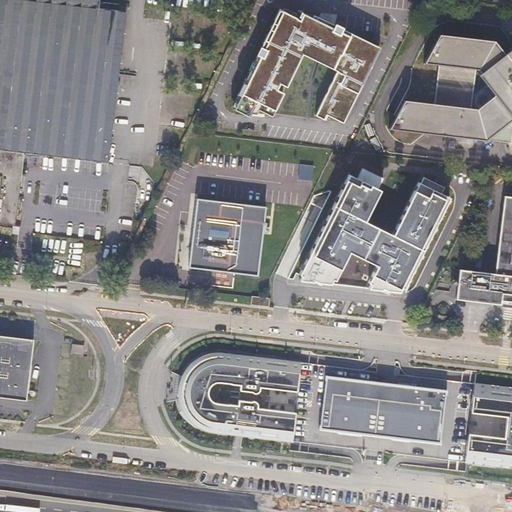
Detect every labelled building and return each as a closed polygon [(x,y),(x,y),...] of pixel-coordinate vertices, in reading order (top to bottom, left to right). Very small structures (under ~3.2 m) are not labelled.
[(102,0),(102,5),(95,4),(95,0),(0,0),(0,220),(18,222),(21,196),(27,152),(108,160),(125,8),(117,7),(118,0),(102,0)] [(453,6),(452,15),(469,17),(470,8),(453,6)] [(300,22),(281,11),(262,49),(258,56),(261,59),(243,96),(240,96),(234,110),(249,117),(251,114),(255,115),(257,110),(271,117),(274,111),(276,111),(285,94),(278,91),(280,85),(288,88),(303,55),(335,70),(313,115),(321,119),(323,114),(340,123),(354,92),(357,94),(378,47),(336,24),(334,29),(305,15),(300,22)] [(511,50),(506,56),(495,41),(440,35),(425,62),(432,63),(427,103),(405,100),(390,128),(485,140),(511,142),(511,50)] [(304,275),(302,280),(332,284),(335,278),(337,279),(353,250),(382,264),(371,288),(402,292),(452,196),(422,180),(398,234),(369,219),(385,188),(378,184),(380,179),(359,169),(356,176),(351,174),(301,273),(304,275)] [(464,193),(466,187),(455,182),(452,188),(464,193)] [(511,195),(506,195),(497,271),(462,266),(458,296),(463,296),(500,300),(500,299),(511,300),(511,195)] [(189,267),(257,276),(265,207),(197,199),(189,267)] [(0,395),(27,399),(34,337),(0,333),(0,395)] [(74,345),(73,353),(82,354),(83,346),(74,345)] [(296,391),(299,365),(214,354),(204,356),(195,361),(188,369),(181,387),(180,397),(184,416),(193,424),(207,432),(291,441),(294,410),(259,407),(259,402),(256,399),(254,400),(241,399),(240,404),(219,402),(214,401),(211,398),(210,392),(211,387),(215,384),(218,382),(242,384),(242,389),(254,390),(256,392),(259,392),(261,386),(296,391)] [(445,388),(323,373),(317,427),(438,443),(445,388)] [(511,386),(472,381),(468,411),(505,415),(502,436),(466,432),(462,461),(511,466),(511,386)]
